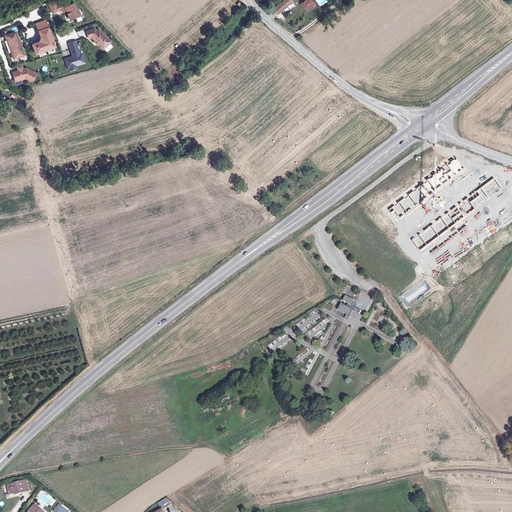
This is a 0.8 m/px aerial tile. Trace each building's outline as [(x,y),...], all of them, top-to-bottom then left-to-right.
[(292,0),(283,0),(272,10),(275,14),(292,0)] [(311,0),(305,0),(299,6),(306,14),(315,4),(311,0)] [(80,16),(74,4),(70,6),(68,1),(56,7),(50,10),(52,14),(61,9),(64,8),(66,11),(70,20),(75,18),(80,16)] [(38,31),(47,28),(44,20),(35,24),(38,31)] [(54,47),(47,28),(38,31),(40,38),(38,42),(32,45),(35,54),(54,47)] [(97,45),(102,50),(110,42),(98,30),(96,31),(94,29),(86,32),(88,39),(91,38),(94,42),(96,40),(99,43),(97,45)] [(6,40),(17,36),(16,32),(5,36),(6,40)] [(17,36),(6,40),(13,59),(24,55),(17,36)] [(68,44),(70,50),(77,47),(75,41),(68,44)] [(77,47),(70,50),(72,57),(72,58),(70,58),(70,57),(64,59),(67,68),(68,68),(76,66),(85,63),(82,54),(79,55),(77,47)] [(30,82),(32,81),(36,74),(26,69),(23,70),(18,71),(12,73),(15,82),(25,79),(30,82)] [(346,297),(344,300),(350,304),(352,305),(354,302),(354,301),(346,297)] [(359,313),(361,310),(355,307),(357,303),(354,302),(352,305),(350,304),(348,307),(350,308),(347,314),(344,318),(348,320),(353,310),(359,313)] [(348,307),(342,304),(339,309),(347,314),(350,308),(348,307)] [(7,486),(9,495),(19,492),(19,494),(29,492),(27,481),(7,486)] [(157,502),(159,507),(169,502),(167,497),(157,502)] [(54,511),(55,511),(68,511),(62,506),(64,503),(59,499),(57,502),(59,504),(54,511)]
